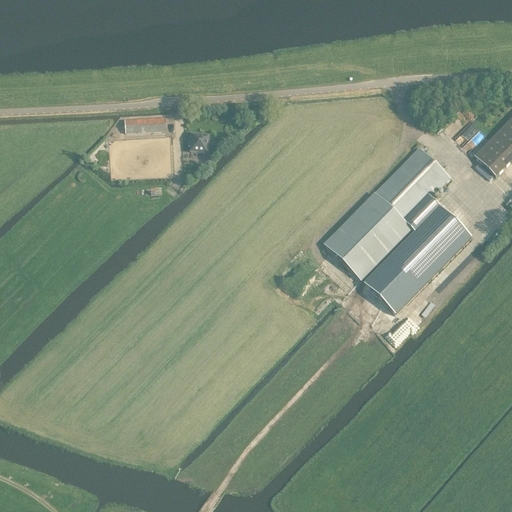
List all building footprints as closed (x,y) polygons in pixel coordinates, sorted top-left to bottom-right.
[(125,134),(165,132),(165,125),(165,119),(124,122),(125,128),(125,134)] [(511,120),(475,158),(495,178),(511,161),(511,120)] [(207,154),(208,137),(192,136),(191,142),(188,142),(188,146),(191,146),(190,152),(207,154)] [(411,230),(406,225),(431,200),(432,199),(451,180),(420,150),(325,247),(360,282),(411,230)] [(415,234),(364,285),(395,316),(472,238),(432,199),(431,200),(406,225),(411,230),(415,234)]
